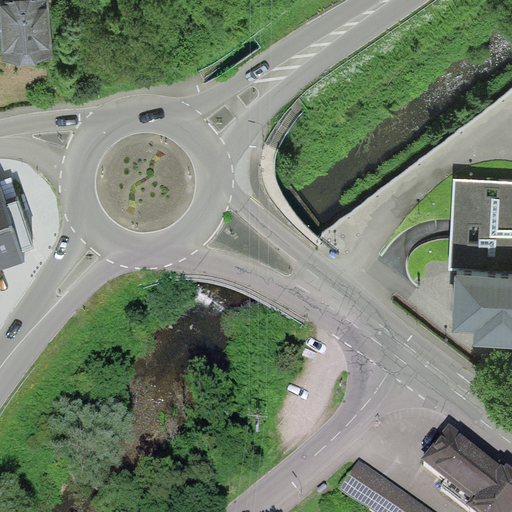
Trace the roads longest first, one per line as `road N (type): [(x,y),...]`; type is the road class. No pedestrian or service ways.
road 1 (primary): [(380,11),(302,43),(176,127)]
road 2 (primary): [(209,157),(380,11)]
road 3 (unclassified): [(404,353),(329,442),(252,511)]
road 4 (tertiary): [(172,252),(340,305)]
road 5 (tertiary): [(340,305),(326,279),(283,238),(216,190)]
road 6 (tertiary): [(404,353),(511,435)]
road 7 (primary): [(122,127),(46,122),(0,135)]
road 8 (primary): [(35,331),(132,254)]
road 9 (primary): [(91,225),(35,331)]
